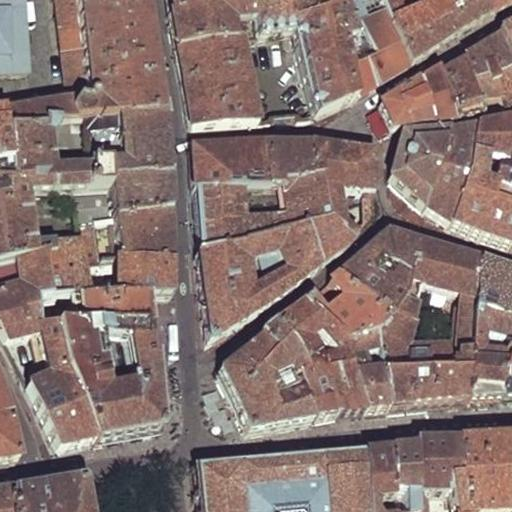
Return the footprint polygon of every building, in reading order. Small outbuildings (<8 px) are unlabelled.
[(0,0),(0,79),(26,79),(21,0),(0,0)] [(66,108),(2,119),(7,137),(42,135),(42,129),(55,128),(82,126),(158,121),(140,0),(54,0),(55,5),(66,108)] [(166,0),(168,20),(283,10),(281,0),(166,0)] [(180,94),(188,136),(255,130),(237,48),(288,42),(308,125),(371,94),(362,68),(346,73),(341,53),(354,49),(348,33),(341,13),(321,15),(318,0),(281,0),(283,10),(168,20),(166,20),(169,35),(174,56),(180,94)] [(362,68),(371,94),(388,84),(405,74),(375,0),(355,6),(341,13),(348,33),(356,30),(371,63),(362,68)] [(374,0),(375,0),(405,74),(482,24),(472,0),(374,0)] [(472,0),(482,24),(494,18),(505,11),(501,0),(472,0)] [(511,0),(501,0),(505,11),(511,7),(511,0)] [(511,30),(494,40),(495,46),(506,79),(490,85),(501,119),(511,117),(511,30)] [(488,51),(480,55),(490,85),(506,79),(495,46),(488,51)] [(480,55),(460,66),(477,124),(501,119),(490,85),(480,55)] [(448,72),(436,79),(451,127),(477,124),(460,66),(448,72)] [(423,82),(414,88),(425,131),(451,127),(436,79),(434,75),(423,82)] [(395,100),(377,111),(388,136),(425,131),(414,88),(395,100)] [(0,185),(9,185),(7,137),(2,119),(0,119),(0,185)] [(158,121),(82,126),(81,133),(57,134),(58,171),(83,171),(84,174),(87,175),(88,179),(90,180),(90,198),(71,200),(76,230),(167,217),(167,202),(163,170),(158,121)] [(55,128),(57,134),(81,133),(82,126),(55,128)] [(476,247),(504,256),(511,226),(511,205),(503,201),(502,199),(478,189),(481,167),(502,170),(503,168),(511,169),(511,126),(472,133),(465,186),(446,232),(473,246),(476,247)] [(433,224),(446,232),(465,186),(472,133),(443,139),(420,216),(433,224)] [(0,271),(39,264),(44,305),(88,300),(83,268),(79,250),(29,251),(23,203),(71,200),(90,198),(90,180),(88,179),(48,179),(43,140),(42,135),(7,137),(9,185),(0,185),(0,271)] [(404,201),(420,216),(443,139),(398,142),(386,185),(404,201)] [(242,152),(189,155),(189,178),(189,197),(190,198),(263,198),(259,151),(242,152)] [(195,228),(198,258),(301,234),(325,228),(317,187),(306,187),(305,152),(282,152),(259,151),(263,198),(190,198),(195,228)] [(301,234),(315,274),(342,255),(351,244),(340,232),(335,199),(368,202),(366,161),(305,152),(306,187),(317,187),(325,228),(301,234)] [(511,258),(511,169),(503,168),(502,170),(502,187),(504,188),(502,199),(503,201),(511,205),(511,226),(504,256),(511,258)] [(119,266),(167,269),(167,243),(167,217),(76,230),(77,238),(92,238),(96,267),(119,266)] [(198,258),(192,260),(199,305),(205,350),(277,304),(279,303),(315,274),(301,234),(198,258)] [(361,258),(350,267),(401,310),(403,293),(455,303),(469,306),(475,266),(428,254),(382,241),(361,258)] [(25,397),(50,459),(74,454),(91,451),(50,335),(35,336),(34,308),(44,305),(39,264),(0,271),(0,350),(1,353),(35,343),(46,387),(25,397)] [(88,300),(145,301),(168,301),(168,285),(167,269),(119,266),(96,267),(83,268),(88,300)] [(483,269),(475,266),(469,306),(467,320),(511,331),(505,352),(511,353),(511,279),(507,278),(483,269)] [(467,320),(469,306),(455,303),(454,312),(450,312),(445,356),(402,353),(407,311),(401,310),(350,267),(333,284),(385,325),(372,341),(384,418),(407,416),(440,413),(460,411),(467,320)] [(337,355),(372,341),(385,325),(333,284),(314,299),(296,313),(337,355)] [(97,332),(144,335),(149,334),(148,323),(145,301),(88,300),(44,305),(34,308),(35,336),(50,335),(73,334),(72,309),(94,310),(97,332)] [(283,323),(271,332),(297,372),(305,368),(334,423),(347,422),(361,420),(337,355),(296,313),(283,323)] [(467,320),(460,411),(478,410),(496,409),(503,352),(505,352),(511,331),(467,320)] [(257,346),(215,380),(229,408),(230,409),(243,440),(310,430),(294,386),(301,381),(297,372),(271,332),(270,331),(259,340),(256,343),(257,346)] [(50,335),(91,451),(123,445),(130,444),(153,439),(158,435),(152,367),(147,364),(144,335),(97,332),(73,334),(50,335)] [(337,355),(361,420),(372,419),(384,418),(372,341),(337,355)] [(503,352),(496,409),(511,407),(511,353),(505,352),(503,352)] [(294,386),(310,430),(322,427),(334,423),(305,368),(297,372),(301,381),(294,386)] [(6,425),(0,407),(0,468),(14,467),(6,425)] [(489,449),(453,452),(455,502),(444,503),(446,511),(511,511),(511,447),(491,449),(489,449)] [(430,452),(408,451),(408,455),(411,504),(421,504),(444,503),(455,502),(453,452),(430,452)] [(397,457),(387,458),(388,511),(410,511),(411,504),(408,455),(397,457)] [(388,511),(387,458),(373,459),(358,460),(360,511),(388,511)] [(352,460),(345,461),(348,511),(360,511),(358,460),(352,460)] [(348,511),(345,461),(190,473),(192,492),(193,502),(193,511),(348,511)] [(44,494),(10,499),(9,511),(82,511),(79,489),(44,494)] [(0,501),(0,511),(9,511),(10,499),(0,501)]
